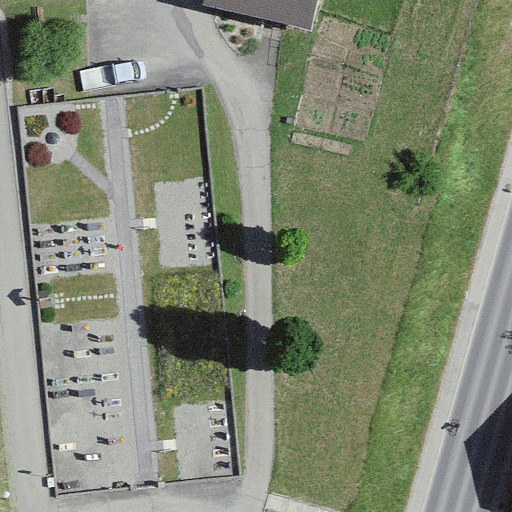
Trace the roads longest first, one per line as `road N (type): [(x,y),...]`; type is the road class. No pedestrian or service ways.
road 1 (residential): [(27,511),(0,246)]
road 2 (secondary): [(453,511),(511,306)]
